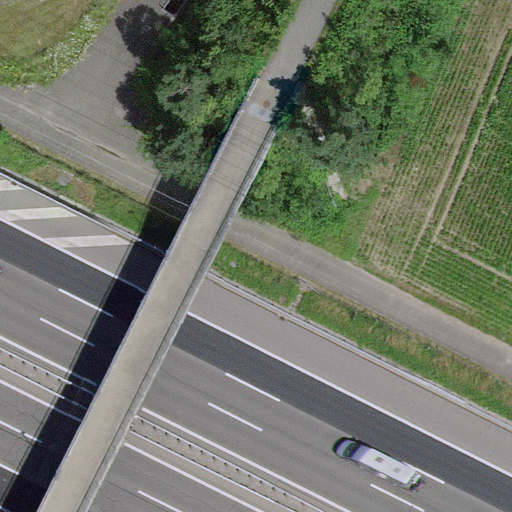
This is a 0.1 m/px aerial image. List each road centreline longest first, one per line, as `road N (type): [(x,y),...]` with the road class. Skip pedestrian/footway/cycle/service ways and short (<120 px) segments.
road 1 (track): [(511,368),(0,112)]
road 2 (motorway): [(469,511),(0,276)]
road 3 (motorway): [(0,443),(135,511)]
road 4 (track): [(77,150),(147,26)]
